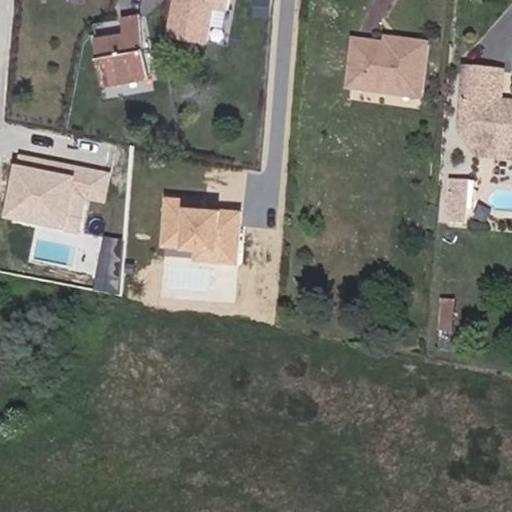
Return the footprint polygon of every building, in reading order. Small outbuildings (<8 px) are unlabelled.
[(230,0),(172,0),(166,34),(208,42),(215,8),(228,11),(230,0)] [(125,16),(98,22),(101,34),(128,29),(125,16)] [(152,76),(143,17),(127,19),(129,35),(100,40),(108,85),(152,76)] [(403,48),(404,42),(389,40),(388,46),(403,48)] [(422,99),(429,45),(404,42),(403,48),(388,46),(357,41),(350,89),(422,99)] [(511,103),(504,103),(486,101),(488,72),(468,70),(463,130),(469,142),(511,145),(511,103)] [(504,103),(506,73),(488,72),(486,101),(504,103)] [(511,145),(469,142),(477,156),(511,159),(511,145)] [(111,174),(16,156),(4,221),(79,234),(85,202),(105,206),(111,174)] [(467,225),(470,182),(451,181),(447,223),(467,225)] [(202,198),(164,195),(161,246),(194,248),(193,260),(239,263),(242,210),(221,208),(221,206),(202,205),(202,198)] [(47,268),(50,253),(35,250),(32,265),(47,268)] [(453,332),(456,302),(443,301),(441,331),(453,332)] [(46,451),(46,431),(25,430),(24,450),(46,451)]
